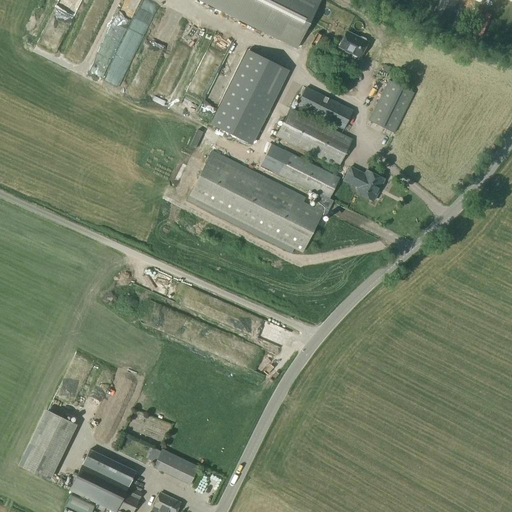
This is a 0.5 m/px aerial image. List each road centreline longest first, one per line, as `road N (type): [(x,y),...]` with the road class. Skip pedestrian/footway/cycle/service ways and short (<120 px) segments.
road 1 (residential): [(321,336),(0,193)]
road 2 (tertiary): [(321,336),(444,219),(511,139)]
road 3 (tertiary): [(220,511),(289,376),(321,336)]
